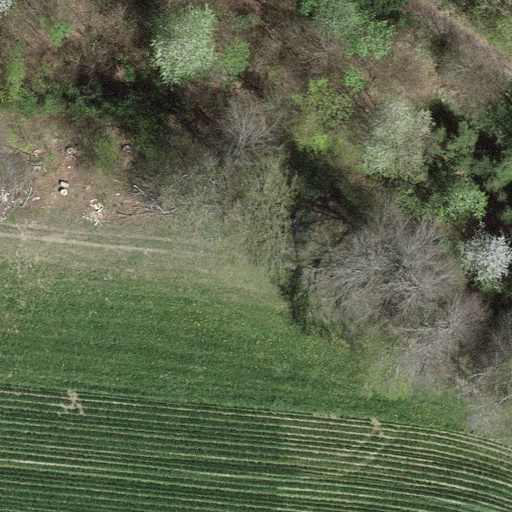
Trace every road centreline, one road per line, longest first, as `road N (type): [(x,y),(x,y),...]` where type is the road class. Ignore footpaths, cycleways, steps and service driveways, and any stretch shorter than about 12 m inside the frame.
road 1 (track): [(0,193),(123,205),(388,307),(511,377)]
road 2 (track): [(511,63),(409,0)]
